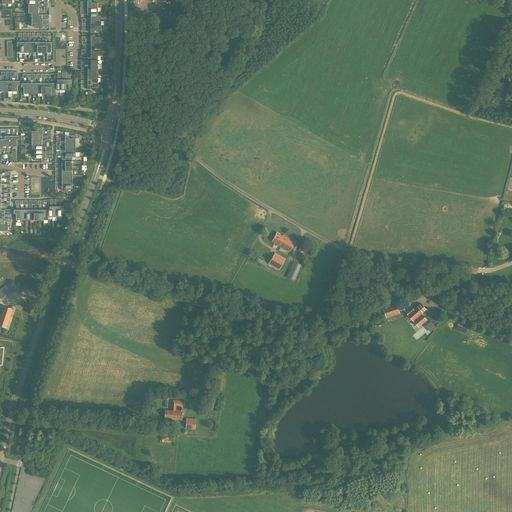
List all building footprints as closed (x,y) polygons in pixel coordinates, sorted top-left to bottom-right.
[(178,0),(164,0),(161,0),(162,8),(178,9),(178,0)] [(91,21),(91,23),(95,23),(95,21),(101,21),(101,16),(98,16),(91,17),(91,14),(88,14),(88,21),(91,21)] [(88,57),(92,57),(92,55),(98,55),(98,56),(101,55),(101,51),(95,51),(95,48),(91,48),(91,51),(88,51),(88,57)] [(49,83),(49,87),(51,87),(51,93),(56,93),(56,90),(56,83),(58,83),(58,80),(54,80),(52,80),(52,83),(49,83)] [(56,138),(56,141),(60,141),(62,141),(66,141),(69,141),(69,143),(76,143),(75,138),(75,135),(69,135),(69,136),(66,136),(66,139),(62,139),(62,138),(59,138),(56,138)] [(56,154),(56,159),(66,159),(66,157),(72,157),(76,157),(76,156),(76,152),(69,152),(69,150),(66,150),(66,152),(62,152),(62,154),(60,154),(56,154)] [(55,186),(55,189),(59,189),(59,188),(62,188),(63,191),(66,191),(66,192),(73,192),(73,188),(72,184),(66,184),(66,186),(63,186),(55,186)] [(41,209),(41,213),(44,213),(44,220),(48,220),(48,217),(48,209),(50,209),(50,207),(46,207),(46,206),(44,206),(44,209),(41,209)] [(295,241),(284,235),(283,236),(277,232),(272,241),(278,245),(289,252),(295,241)] [(301,245),(298,251),(304,253),(304,252),(307,252),(309,248),(301,245)] [(275,253),(267,266),(278,272),(285,258),(275,253)] [(260,266),(265,269),(267,264),(263,262),(264,261),(257,257),(255,262),(261,266),(260,266)] [(287,282),(292,285),(294,280),(295,280),(301,265),(293,261),(287,277),(289,278),(287,282)] [(6,266),(6,276),(29,276),(29,266),(6,266)] [(0,288),(0,296),(3,300),(13,292),(7,284),(0,288)] [(29,300),(25,312),(35,315),(39,303),(29,300)] [(383,308),(386,318),(400,313),(399,312),(405,310),(402,303),(397,305),(396,304),(387,307),(383,308)] [(426,310),(420,303),(413,309),(412,308),(410,310),(409,308),(405,311),(418,327),(426,320),(421,314),(426,310)] [(0,314),(0,316),(0,317),(0,324),(6,327),(9,319),(10,319),(13,309),(3,305),(0,314)] [(432,331),(438,327),(433,321),(427,326),(432,331)] [(213,388),(217,389),(223,364),(218,363),(213,388)] [(172,419),(182,420),(183,410),(176,409),(176,406),(184,407),(185,401),(172,400),(171,410),(165,410),(165,418),(172,418),(172,419)] [(186,429),(195,429),(196,418),(187,418),(186,429)] [(166,433),(160,436),(163,442),(169,440),(166,433)]
